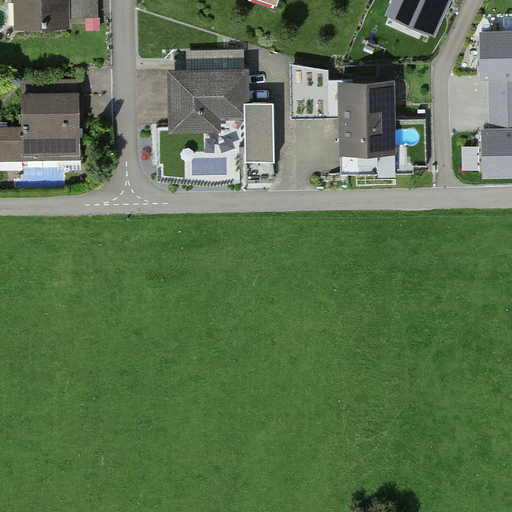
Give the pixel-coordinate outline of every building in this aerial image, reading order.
[(67,17),(97,17),(97,0),(18,0),(19,27),(67,27),(67,17)] [(396,0),(392,11),(435,30),(448,0),(396,0)] [(511,41),(471,42),(471,94),(511,93),(511,41)] [(294,65),(294,114),(329,115),(330,65),(294,65)] [(170,78),(169,133),(216,133),(216,121),(243,121),(243,168),(274,168),(274,104),(246,104),(246,78),(170,78)] [(399,156),(399,82),(340,82),(340,156),(399,156)] [(0,156),(79,156),(78,90),(24,91),(25,130),(0,130),(0,156)] [(511,118),(472,119),(473,172),(511,171),(511,118)]
